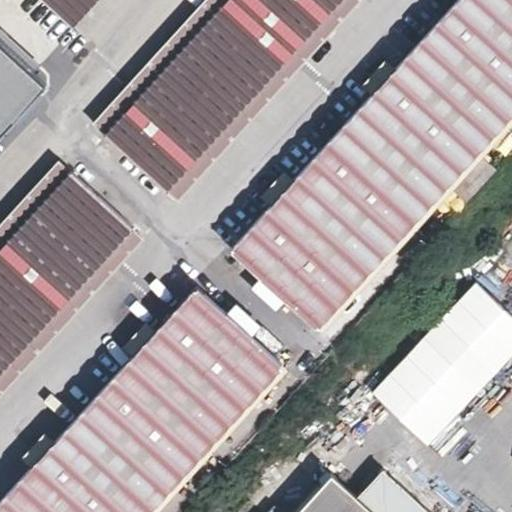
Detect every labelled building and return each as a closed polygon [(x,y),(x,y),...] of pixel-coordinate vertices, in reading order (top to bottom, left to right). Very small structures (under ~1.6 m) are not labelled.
[(45,0),(66,19),(83,0),(45,0)] [(83,0),(66,19),(73,25),(95,0),(83,0)] [(104,132),(225,0),(202,0),(92,121),(104,132)] [(339,0),(225,0),(104,132),(167,189),(339,0)] [(358,0),(339,0),(167,189),(177,198),(358,0)] [(511,0),(459,0),(231,247),(313,322),(511,106),(511,0)] [(0,42),(0,135),(1,135),(0,134),(0,121),(4,118),(10,124),(47,84),(0,42)] [(0,134),(1,135),(10,124),(4,118),(0,121),(0,134)] [(0,246),(70,170),(57,158),(0,221),(0,246)] [(0,373),(133,227),(70,170),(0,246),(0,373)] [(0,392),(143,236),(133,227),(0,373),(0,392)] [(511,348),(511,318),(472,282),(374,387),(429,438),(511,348)] [(195,285),(0,498),(0,511),(140,511),(278,362),(195,285)] [(432,511),(382,466),(357,493),(329,469),(316,484),(287,457),(245,504),(254,511),(264,511),(265,511),(432,511)]
